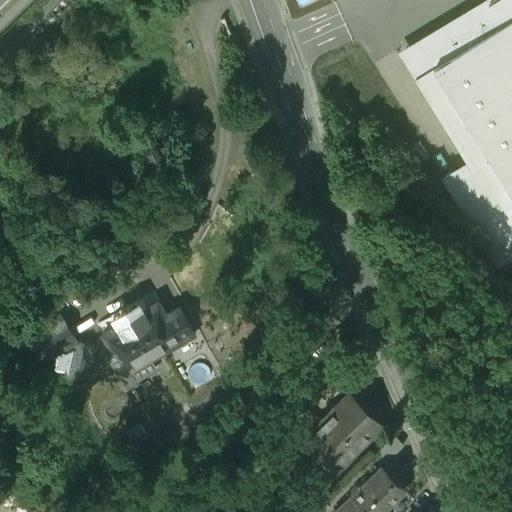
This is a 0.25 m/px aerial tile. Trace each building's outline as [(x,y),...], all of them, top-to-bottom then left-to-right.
[(445,186),(497,272),(511,263),(511,0),(483,0),(398,52),(470,170),(445,186)] [(152,294),(97,326),(103,335),(158,303),(152,294)] [(158,303),(103,335),(114,354),(108,357),(121,378),(126,387),(156,370),(151,361),(195,335),(180,309),(166,317),(158,303)] [(43,361),(51,356),(75,342),(60,316),(27,336),(43,361)] [(75,342),(51,356),(57,361),(55,371),(70,374),(77,344),(75,342)] [(93,347),(77,344),(70,374),(87,378),(93,347)] [(384,421),(350,388),(305,433),(318,446),(324,441),(344,461),(384,421)] [(395,434),(382,448),(391,458),(405,444),(395,434)] [(335,511),(383,511),(405,491),(381,467),(335,511)]
